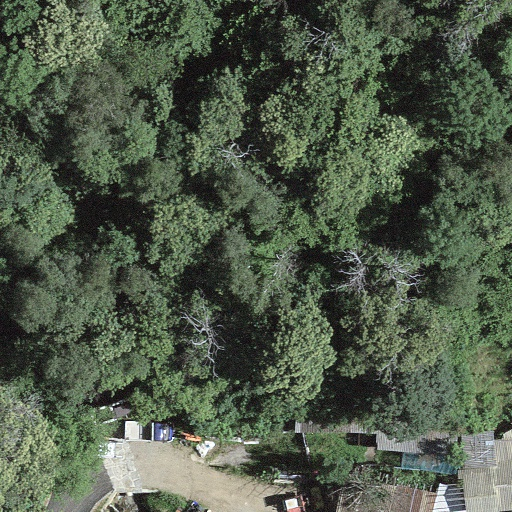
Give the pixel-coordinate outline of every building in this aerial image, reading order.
[(294,432),(376,436),(377,413),(378,399),(295,395),(294,432)] [(374,451),(452,457),(455,419),(377,413),(376,436),(374,451)] [(497,511),(511,510),(511,431),(459,436),(463,489),(464,511),(497,511)] [(428,511),(433,496),(342,480),(334,511),(428,511)] [(464,511),(463,489),(438,485),(433,496),(428,511),(464,511)]
